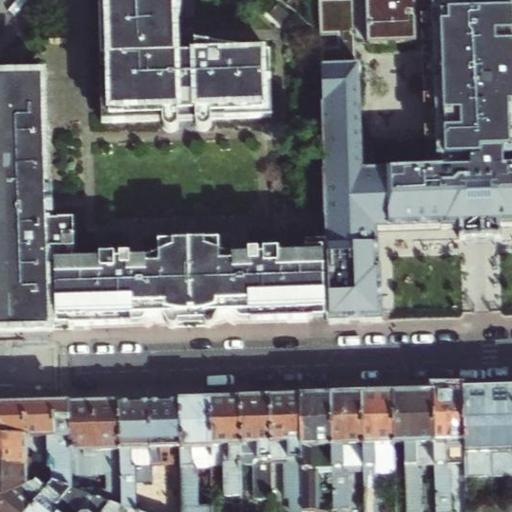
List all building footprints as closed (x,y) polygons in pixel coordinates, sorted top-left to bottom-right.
[(102,0),(104,63),(107,65),(108,90),(105,90),(105,102),(100,102),(101,126),(120,126),(120,124),(162,123),(162,127),(164,131),(165,132),(169,133),(172,133),(174,132),(175,131),(177,129),(177,126),(177,114),(194,113),(195,127),(196,130),(198,131),(200,132),(202,133),(205,132),(206,132),(207,130),(208,128),(209,125),(209,121),(250,120),(250,122),(273,122),(273,98),(267,98),(266,57),(193,47),(193,58),(175,59),(181,0),(102,0)] [(328,312),(328,323),(382,322),(381,270),(380,270),(379,231),(461,229),(462,240),(480,239),(502,238),(501,228),(511,227),(511,170),(501,171),(501,163),(511,162),(511,47),(511,46),(511,45),(511,0),(483,0),(430,2),(435,166),(441,166),(441,175),(360,177),(356,51),(416,49),(414,2),(318,5),(318,33),(320,126),(322,173),(320,173),(321,219),(323,219),(324,248),(325,277),(328,312)] [(0,78),(0,334),(54,333),(54,326),(75,326),(75,328),(122,326),(123,326),(123,324),(123,318),(139,318),(162,317),(164,320),(169,326),(171,328),(173,329),(174,329),(176,328),(177,327),(178,324),(204,324),(205,326),(207,328),(208,328),(210,328),(212,327),(213,326),(215,324),(217,319),(219,315),(243,315),(258,314),(258,323),(308,321),(307,318),(310,318),(310,313),(328,312),(325,277),(324,248),(303,249),(304,261),(277,262),(277,256),(260,257),(261,264),(256,264),(255,257),(246,257),(246,262),(239,263),(232,262),(227,261),(225,261),(221,259),(217,257),(217,253),(208,253),(208,246),(163,247),(164,254),(157,254),(157,259),(153,261),(148,263),(142,265),(136,266),(130,266),(128,265),(126,264),(126,260),(118,261),(118,268),(113,268),(112,261),(97,261),(96,266),(67,267),(67,255),(73,254),(73,244),(70,244),(70,241),(73,241),(72,225),(51,225),(49,184),(47,184),(46,125),(41,125),(40,84),(44,83),(44,77),(0,78)] [(511,391),(496,392),(463,393),(466,464),(466,473),(466,478),(511,476),(511,391)] [(466,464),(463,393),(447,393),(432,394),(434,466),(436,511),(451,511),(450,474),(449,470),(447,471),(446,464),(466,464)] [(406,511),(403,394),(397,395),(392,395),(396,511),(406,511)] [(403,394),(406,511),(420,511),(419,471),(418,470),(416,470),(416,466),(434,466),(432,394),(417,394),(403,394)] [(362,396),(364,467),(365,511),(396,511),(392,395),(377,395),(362,396)] [(346,396),(330,397),(333,468),(335,511),(334,511),(344,511),(348,510),(347,473),(343,473),(342,468),(364,467),(362,396),(346,396)] [(300,398),(303,508),(302,511),(312,511),(314,511),(318,511),(317,474),(312,474),(312,468),(333,468),(330,397),(315,397),(300,398)] [(286,398),(270,399),(272,461),(284,461),(286,500),(289,499),(290,509),(303,508),(300,398),(286,398)] [(230,497),(242,496),(240,399),(225,400),(209,400),(211,466),(224,465),(225,495),(230,497)] [(240,399),(242,496),(242,499),(256,499),(254,462),(272,461),(270,399),(259,399),(240,399)] [(180,401),(181,448),(182,511),(212,511),(212,507),(198,508),(198,471),(211,471),(211,466),(209,400),(195,401),(180,401)] [(165,402),(149,402),(150,449),(181,448),(180,401),(165,402)] [(150,449),(149,402),(136,403),(119,403),(122,507),(135,511),(134,481),(152,481),(150,449)] [(94,404),(68,405),(68,439),(46,439),(46,469),(46,479),(48,482),(54,484),(70,489),(69,452),(81,452),(82,456),(93,456),(93,469),(105,469),(106,491),(99,491),(99,499),(109,502),(122,507),(119,403),(94,404)] [(0,438),(46,439),(68,439),(68,405),(0,406),(0,438)] [(0,468),(46,469),(46,439),(0,438),(0,468)] [(449,470),(450,474),(466,473),(466,464),(446,464),(447,471),(449,470)] [(0,501),(46,479),(46,469),(0,468),(0,501)] [(48,482),(46,479),(0,501),(0,511),(30,511),(54,484),(48,482)] [(70,489),(54,484),(30,511),(75,511),(89,496),(70,489)] [(136,511),(135,511),(122,507),(109,502),(101,511),(136,511)]
